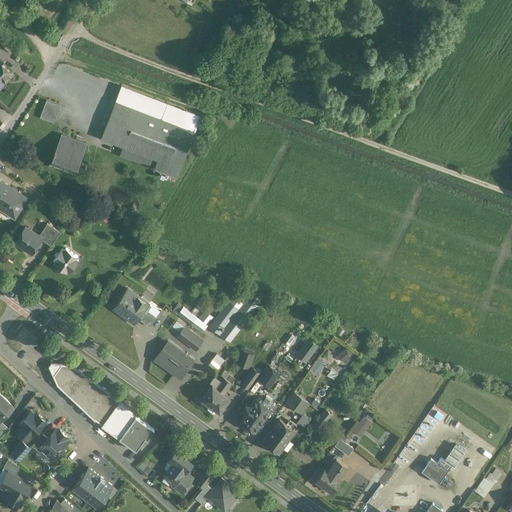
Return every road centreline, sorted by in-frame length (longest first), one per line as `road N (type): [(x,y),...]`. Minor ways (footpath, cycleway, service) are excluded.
road 1 (track): [(511,194),(72,29)]
road 2 (secondary): [(316,511),(22,298)]
road 3 (residential): [(90,0),(0,141)]
road 4 (residential): [(0,351),(91,438)]
